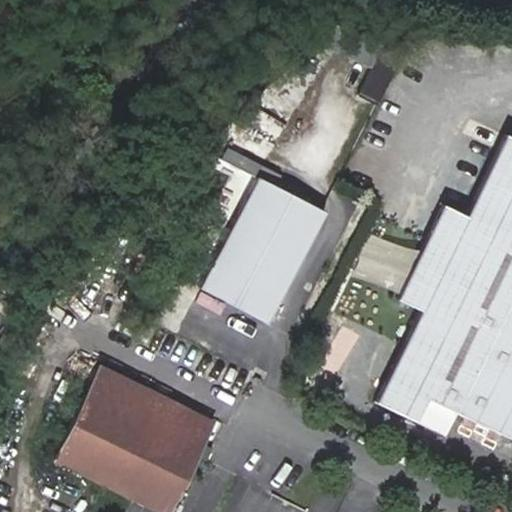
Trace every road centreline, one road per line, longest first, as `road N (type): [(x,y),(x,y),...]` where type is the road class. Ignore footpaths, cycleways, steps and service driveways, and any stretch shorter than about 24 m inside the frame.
road 1 (residential): [(462,511),(81,325)]
road 2 (residential): [(0,289),(13,259),(203,0)]
